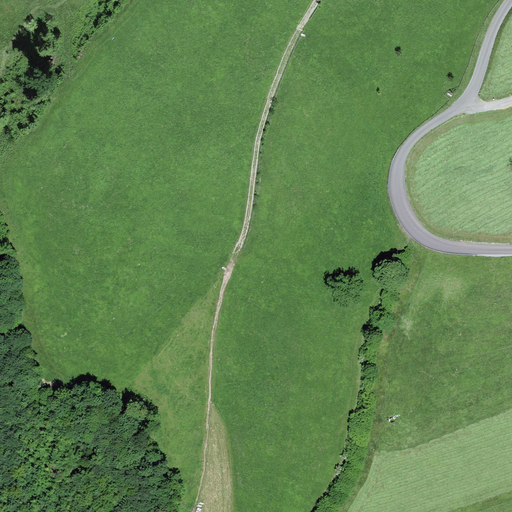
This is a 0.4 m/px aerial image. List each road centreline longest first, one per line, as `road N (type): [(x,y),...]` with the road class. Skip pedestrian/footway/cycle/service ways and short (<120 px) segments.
road 1 (residential): [(511,248),(432,241),(409,220),(397,188),(403,150),(466,100),(511,6)]
road 2 (track): [(230,265),(246,230),(265,112),(316,0)]
